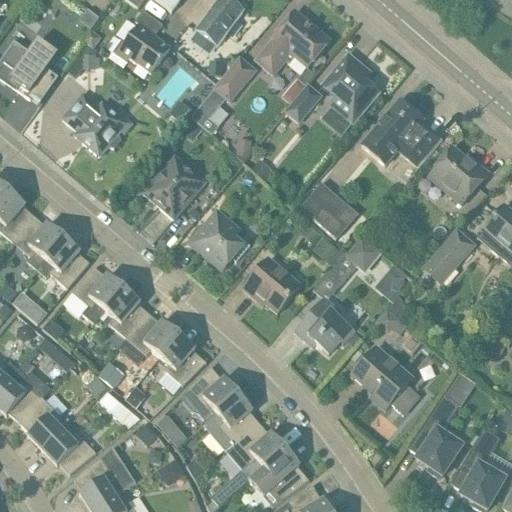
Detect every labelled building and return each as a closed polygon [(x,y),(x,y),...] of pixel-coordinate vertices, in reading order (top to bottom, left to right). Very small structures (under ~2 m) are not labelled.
[(182,0),(120,0),(121,0),(137,12),(146,0),(149,0),(171,15),(182,0)] [(219,0),(195,34),(216,49),(216,50),(244,13),(225,0),(219,0)] [(79,23),(90,32),(99,21),(88,12),(79,23)] [(134,24),(138,27),(124,47),(121,44),(113,55),(127,65),(130,62),(151,78),(161,64),(164,60),(170,52),(154,40),(155,38),(149,34),(155,25),(141,15),(134,24)] [(310,34),(292,18),(272,42),(273,43),(255,64),(273,79),(285,64),(288,67),(294,61),(307,71),(330,44),(313,30),(310,34)] [(101,40),(90,33),(83,43),(93,51),(101,40)] [(57,57),(37,43),(14,75),(0,64),(0,84),(15,96),(20,88),(29,94),(28,95),(40,103),(57,79),(47,72),(57,57)] [(94,52),(86,47),(73,64),(66,74),(76,82),(82,73),(96,72),(96,70),(100,70),(99,60),(96,60),(96,57),(95,57),(96,56),(94,52)] [(362,71),(348,59),(322,89),(336,101),(331,108),(352,126),(378,96),(356,78),(362,71)] [(161,64),(164,69),(170,70),(173,66),(171,61),(164,60),(161,64)] [(214,92),(191,121),(202,131),(211,138),(218,130),(228,118),(219,110),(226,102),(229,105),(255,74),(240,61),(214,92)] [(103,69),(115,78),(120,71),(108,62),(103,69)] [(209,63),(208,77),(222,78),(223,64),(209,63)] [(117,80),(130,89),(136,81),(123,72),(117,80)] [(321,100),(307,88),(277,125),(286,115),(298,126),(321,100)] [(99,111),(83,97),(62,122),(79,136),(80,135),(86,140),(82,145),(99,160),(107,151),(114,152),(120,143),(118,137),(126,128),(102,107),(99,111)] [(423,122),(400,103),(361,149),(384,168),(397,153),(419,171),(442,144),(420,125),(423,122)] [(182,128),(192,114),(180,105),(170,119),(182,128)] [(181,134),(188,140),(195,141),(202,133),(190,123),(181,134)] [(236,157),(249,159),(250,149),(237,147),(236,157)] [(471,167),(452,151),(428,180),(462,208),(488,177),(473,165),(471,167)] [(223,163),(235,173),(240,167),(228,157),(223,163)] [(205,187),(174,161),(143,197),(173,223),(205,187)] [(252,172),(264,183),(270,176),(258,165),(252,172)] [(0,204),(6,197),(9,194),(0,186),(0,204)] [(6,197),(0,204),(0,235),(12,246),(34,220),(23,211),(25,208),(9,194),(6,197)] [(334,197),(312,222),(324,232),(346,208),(334,197)] [(511,216),(504,209),(476,241),(511,271),(511,216)] [(239,234),(216,215),(191,245),(203,255),(204,254),(210,259),(207,262),(221,274),(232,262),(235,264),(248,248),(236,238),(239,234)] [(63,241),(47,227),(45,230),(34,220),(12,246),(30,261),(26,265),(36,273),(44,263),(61,243),(63,241)] [(456,232),(422,273),(441,289),(448,281),(475,249),(456,232)] [(46,282),(49,278),(67,293),(76,282),(89,267),(78,257),(80,255),(63,241),(61,243),(44,263),(36,273),(46,282)] [(342,255),(325,241),(313,254),(331,269),(342,255)] [(372,249),(361,241),(347,257),(346,257),(345,256),(328,276),(341,287),(356,270),(365,277),(381,258),(372,249)] [(300,289),(268,262),(243,292),(256,304),(258,301),(277,317),(300,289)] [(121,294),(124,292),(107,278),(105,281),(93,271),(81,286),(72,296),(87,310),(81,317),(93,328),(105,314),(119,297),(121,294)] [(390,292),(402,295),(404,281),(392,279),(390,292)] [(6,286),(0,292),(0,296),(6,301),(13,292),(6,286)] [(93,328),(105,314),(113,322),(108,327),(127,343),(149,318),(138,308),(140,306),(124,292),(121,294),(119,297),(105,314),(93,328)] [(334,310),(323,301),(294,335),(305,345),(308,341),(328,358),(339,345),(343,348),(347,343),(354,335),(354,334),(331,314),(334,310)] [(34,306),(25,318),(37,328),(47,317),(34,306)] [(404,329),(387,314),(376,326),(384,333),(392,332),(392,331),(399,338),(405,330),(404,329)] [(159,361),(167,352),(176,341),(179,338),(162,325),(160,327),(149,318),(127,343),(146,359),(151,354),(159,361)] [(65,334),(50,322),(41,332),(56,344),(65,334)] [(354,335),(347,343),(355,351),(362,343),(354,335)] [(159,361),(168,368),(163,374),(182,390),(193,379),(206,366),(193,355),(195,352),(179,338),(176,341),(167,352),(159,361)] [(495,361),(503,347),(492,342),(485,356),(495,361)] [(412,382),(375,351),(352,378),(372,396),(369,400),(385,413),(390,407),(403,418),(418,399),(406,389),(412,382)] [(74,367),(64,358),(58,364),(69,373),(74,367)] [(17,373),(8,383),(0,376),(5,370),(0,366),(0,393),(8,384),(17,373)] [(124,379),(109,366),(97,379),(113,392),(124,379)] [(198,418),(205,426),(238,398),(224,381),(222,384),(210,370),(182,399),(183,406),(191,416),(198,418)] [(17,373),(8,384),(0,393),(0,414),(6,420),(8,417),(19,426),(42,402),(50,393),(30,375),(26,380),(17,373)] [(97,379),(87,388),(96,398),(106,389),(97,379)] [(150,402),(135,389),(124,403),(149,424),(159,412),(149,403),(150,402)] [(107,395),(98,406),(117,421),(126,411),(107,395)] [(205,426),(203,429),(226,456),(234,449),(259,427),(250,416),(252,414),(238,398),(205,426)] [(459,410),(443,399),(407,452),(418,459),(416,463),(429,471),(427,474),(438,482),(440,479),(442,480),(462,450),(448,441),(451,437),(444,432),(459,410)] [(19,426),(29,437),(27,439),(42,455),(63,434),(55,426),(60,421),(42,402),(19,426)] [(242,474),(241,475),(249,484),(263,472),(283,454),(285,452),(271,436),(269,438),(259,427),(234,449),(226,456),(242,474)] [(135,437),(147,448),(155,440),(144,429),(135,437)] [(180,433),(169,442),(176,450),(186,441),(180,433)] [(499,443),(482,433),(450,488),(462,495),(460,498),(473,506),(471,509),(476,511),(487,511),(504,482),(491,475),(493,470),(486,466),(499,443)] [(71,442),(63,434),(42,455),(57,470),(59,468),(69,478),(84,467),(96,457),(76,437),(71,442)] [(135,487),(112,451),(73,482),(81,495),(79,497),(88,511),(94,511),(115,499),(135,487)] [(285,452),(283,454),(263,472),(249,484),(272,511),(281,504),(293,496),(309,484),(297,470),(300,468),(285,452)] [(206,473),(197,461),(186,470),(194,483),(197,482),(206,473)] [(185,478),(175,463),(157,474),(167,490),(185,478)] [(329,511),(324,502),(321,504),(312,489),(285,509),(286,511),(329,511)] [(511,511),(511,490),(501,511),(511,511)] [(121,509),(115,499),(94,511),(131,511),(127,505),(121,509)] [(199,511),(195,503),(188,504),(190,511),(199,511)]
